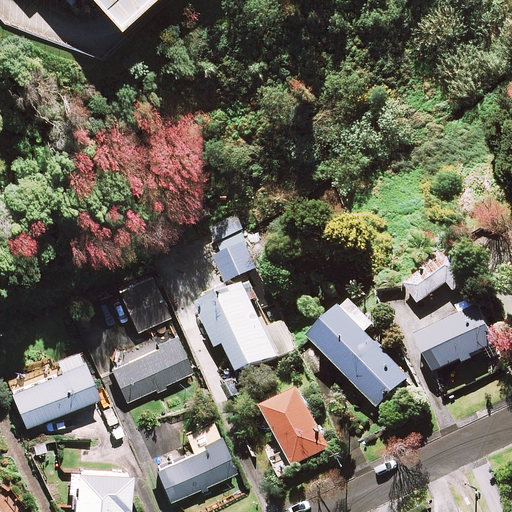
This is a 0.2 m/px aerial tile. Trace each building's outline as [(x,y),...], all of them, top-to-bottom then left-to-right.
[(97,0),(118,22),(143,0),(97,0)] [(237,212),(209,225),(225,261),(253,247),(237,212)] [(421,264),(428,274),(408,287),(421,306),(451,286),(457,294),(474,283),(455,256),(450,259),(443,250),(421,264)] [(171,317),(153,275),(120,289),(138,331),(171,317)] [(269,333),(251,290),(206,310),(224,353),(232,350),(242,375),(294,353),(283,327),(269,333)] [(422,343),(438,377),(465,364),(467,368),(478,363),(476,359),(501,347),(481,306),(465,313),(468,320),(422,343)] [(380,331),(358,307),(318,345),(381,412),(413,381),(373,338),(380,331)] [(194,371),(178,338),(113,368),(129,402),(194,371)] [(101,395),(82,351),(52,363),(49,356),(33,363),(36,370),(10,381),(28,425),(101,395)] [(272,411),(284,437),(267,445),(284,482),(301,474),(299,469),(335,452),(307,394),(272,411)] [(236,473),(218,430),(204,436),(202,429),(187,436),(193,452),(159,466),(172,499),(236,473)] [(133,471),(77,470),(76,511),(122,511),(123,508),(133,508),(133,471)]
